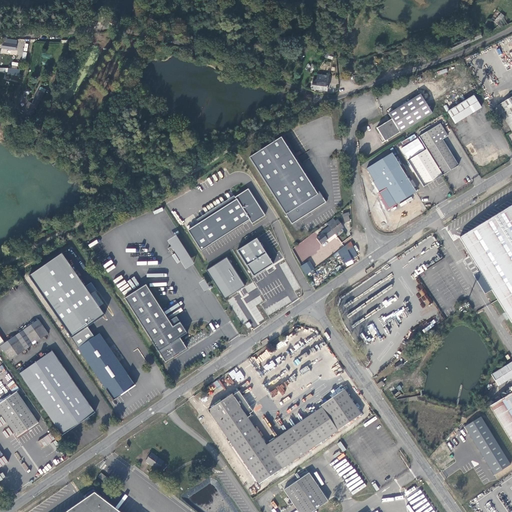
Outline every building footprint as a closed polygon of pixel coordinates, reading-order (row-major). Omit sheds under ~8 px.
[(494,21),(498,25),(503,19),(499,15),(494,21)] [(450,46),(452,51),(482,37),(479,32),(450,46)] [(15,50),(16,42),(17,40),(4,39),(4,43),(2,43),(1,48),(15,50)] [(328,74),(316,73),(315,82),(312,82),(311,90),(326,91),(328,74)] [(25,107),(23,111),(32,115),(43,93),(39,91),(31,105),(29,109),(25,107)] [(378,129),(386,142),(433,113),(421,94),(390,114),(393,119),(378,129)] [(481,108),(473,95),(448,111),(455,123),(481,108)] [(511,97),(497,107),(511,131),(511,97)] [(427,150),(443,176),(459,165),(443,140),(449,136),(445,130),(432,138),(436,144),(427,150)] [(281,137),(250,157),(293,223),(297,221),(324,203),(300,167),(281,137)] [(424,187),(443,176),(427,150),(408,161),(424,187)] [(374,181),(373,182),(380,192),(379,193),(385,203),(389,209),(415,193),(416,192),(392,153),(367,169),(374,181)] [(264,214),(248,189),(235,197),(234,196),(197,219),(198,221),(186,228),(199,248),(199,249),(249,217),(252,222),(264,214)] [(511,205),(460,238),(491,288),(498,300),(511,322),(511,205)] [(333,218),(328,222),(329,225),(332,229),(332,230),(334,233),(337,236),(344,231),(342,228),(344,226),(338,219),(335,220),(333,218)] [(316,238),(321,244),(334,233),(332,230),(332,229),(329,225),(322,231),(321,232),(322,233),(316,238)] [(176,236),(168,241),(171,246),(173,249),(185,268),(193,262),(176,236)] [(271,257),(259,237),(237,250),(253,276),(270,266),(283,258),(279,252),(271,257)] [(352,258),(357,255),(351,241),(339,251),(344,263),(346,262),(352,259),(352,258)] [(207,269),(224,298),(244,286),(227,257),(207,269)] [(307,262),(301,265),(307,275),(311,271),(307,262)] [(204,279),(199,281),(204,291),(208,289),(204,279)] [(124,298),(165,362),(173,356),(186,348),(181,340),(179,337),(187,333),(180,322),(172,326),(162,310),(145,284),(124,298)] [(5,341),(0,345),(10,359),(49,333),(39,318),(5,341)] [(72,338),(114,399),(135,385),(99,334),(91,339),(83,330),(72,338)] [(49,417),(62,435),(84,421),(85,422),(90,419),(89,417),(95,412),(83,395),(52,350),(48,353),(47,352),(43,355),(44,356),(24,369),(21,364),(16,368),(49,417)] [(397,370),(404,366),(401,362),(395,366),(397,370)] [(511,362),(492,375),(498,386),(511,378),(511,362)] [(228,373),(232,380),(235,378),(237,382),(244,378),(240,370),(236,373),(234,370),(228,373)] [(7,384),(12,392),(18,388),(13,380),(7,384)] [(253,412),(240,392),(234,396),(232,394),(208,410),(259,485),(361,415),(344,390),(321,405),(322,407),(266,445),(247,416),(253,412)] [(0,403),(0,411),(17,436),(38,422),(17,391),(0,403)] [(511,392),(490,406),(511,442),(511,392)] [(466,427),(495,475),(510,465),(482,417),(480,418),(479,417),(475,419),(476,421),(466,427)] [(37,442),(42,449),(54,439),(50,432),(37,442)] [(50,444),(55,450),(60,445),(55,440),(50,444)] [(145,461),(158,470),(164,462),(151,453),(145,461)] [(101,473),(98,477),(105,482),(108,478),(101,473)] [(284,490),(298,511),(312,511),(328,501),(309,473),(284,490)] [(119,511),(101,499),(103,497),(95,491),(87,497),(68,510),(68,511),(65,511),(119,511)]
